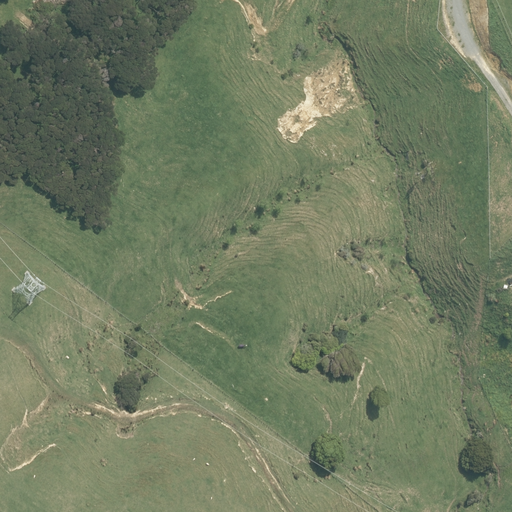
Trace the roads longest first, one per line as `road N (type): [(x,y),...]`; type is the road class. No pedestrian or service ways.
road 1 (track): [(0,330),(59,382),(106,408),(228,406),(290,511)]
road 2 (track): [(511,110),(457,35),(452,0)]
